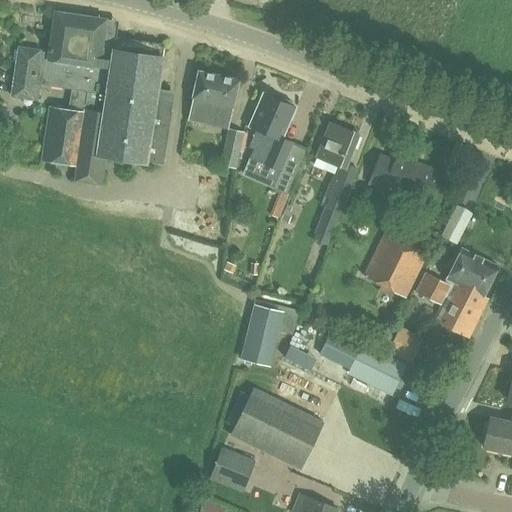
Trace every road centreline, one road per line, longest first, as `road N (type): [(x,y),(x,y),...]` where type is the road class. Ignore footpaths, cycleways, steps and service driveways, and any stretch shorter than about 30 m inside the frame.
road 1 (tertiary): [(511,143),(219,26),(116,0)]
road 2 (residential): [(418,487),(511,293)]
